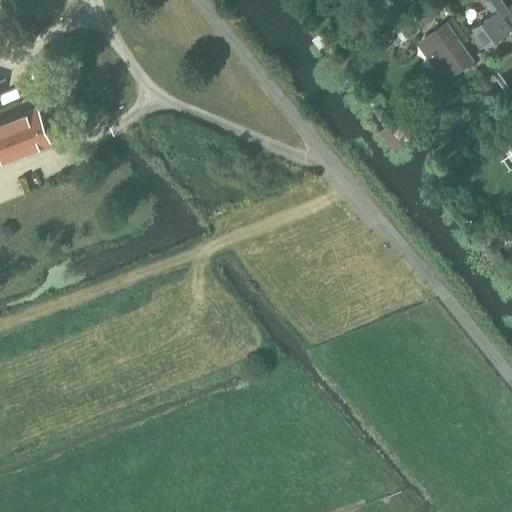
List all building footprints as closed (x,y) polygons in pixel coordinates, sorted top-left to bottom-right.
[(439,0),(434,0),(432,2),(438,12),(445,8),(439,0)] [(486,45),(511,26),(504,16),(511,12),(502,0),(485,0),(484,1),(493,13),(473,27),(486,45)] [(453,71),(474,57),(463,42),(469,38),(454,16),(419,41),(435,64),(444,58),(453,71)] [(402,20),(387,30),(397,44),(411,34),(402,20)] [(0,120),(0,163),(52,144),(37,106),(0,120)] [(511,134),(492,148),(511,176),(511,175),(511,134)]
